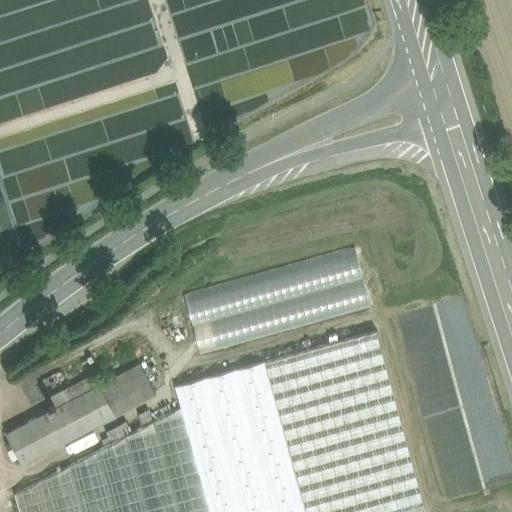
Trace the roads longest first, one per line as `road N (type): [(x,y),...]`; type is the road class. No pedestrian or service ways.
road 1 (secondary): [(0,336),(181,207),(444,102)]
road 2 (secondary): [(444,102),(511,314)]
road 3 (track): [(179,74),(0,132)]
road 4 (track): [(198,135),(155,0)]
